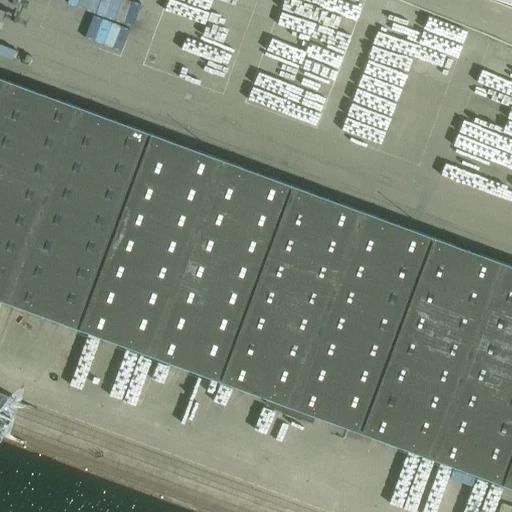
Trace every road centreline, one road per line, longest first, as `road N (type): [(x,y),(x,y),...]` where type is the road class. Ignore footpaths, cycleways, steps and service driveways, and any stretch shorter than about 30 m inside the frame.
road 1 (unknown): [(511,212),(0,18)]
road 2 (unknown): [(0,367),(364,511)]
